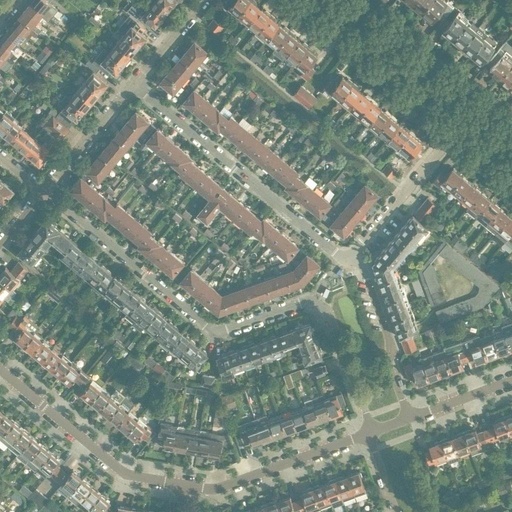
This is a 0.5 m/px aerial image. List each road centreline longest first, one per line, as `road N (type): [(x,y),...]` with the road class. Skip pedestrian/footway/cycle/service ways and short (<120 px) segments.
road 1 (residential): [(44,190),(212,331),(309,302)]
road 2 (residential): [(347,259),(133,82)]
road 3 (residential): [(0,369),(120,469),(181,485)]
road 4 (residential): [(181,485),(226,485),(366,433)]
road 5 (residential): [(347,259),(470,114)]
road 6 (secondary): [(470,114),(335,0)]
road 7 (residential): [(407,417),(361,264),(347,259)]
road 8 (residential): [(309,302),(325,308),(372,430)]
road 9 (residential): [(44,190),(133,82)]
